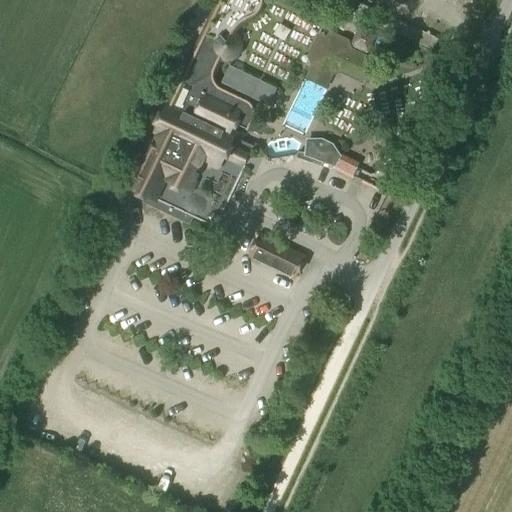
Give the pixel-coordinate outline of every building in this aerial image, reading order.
[(220,0),(204,35),(206,36),(220,43),(219,44),(215,53),(216,55),(217,56),(218,56),(219,56),(219,57),(221,57),(223,58),(225,58),(228,58),(231,57),(233,55),(234,54),(236,52),(237,51),(237,48),(238,46),(237,43),(237,40),(236,39),(234,36),(232,34),(234,31),(238,26),(242,22),(254,16),(258,13),(260,11),(262,5),(262,0),(220,0)] [(381,13),(358,3),(356,7),(353,13),(376,24),(381,13)] [(367,55),(376,36),(357,27),(348,46),(367,55)] [(318,36),(309,54),(312,61),(336,73),(338,69),(357,77),(365,60),(347,51),(343,40),(328,33),(318,36)] [(197,46),(129,187),(143,194),(139,202),(189,225),(192,217),(197,219),(215,228),(243,168),(242,168),(231,162),(238,149),(230,145),(234,138),(236,133),(232,131),(235,124),(249,130),(254,120),(255,115),(254,108),(252,104),(250,102),(245,99),(219,87),(214,84),(211,79),(208,72),(209,66),(212,59),(215,53),(219,44),(220,43),(206,36),(204,35),(203,34),(197,46)] [(374,162),(399,173),(411,147),(386,136),(374,162)] [(296,158),(321,167),(322,163),(353,177),(360,163),(339,154),(333,145),(322,139),(320,139),(306,140),(304,155),(298,153),(296,158)] [(259,234),(248,256),(295,278),(305,256),(259,234)]
